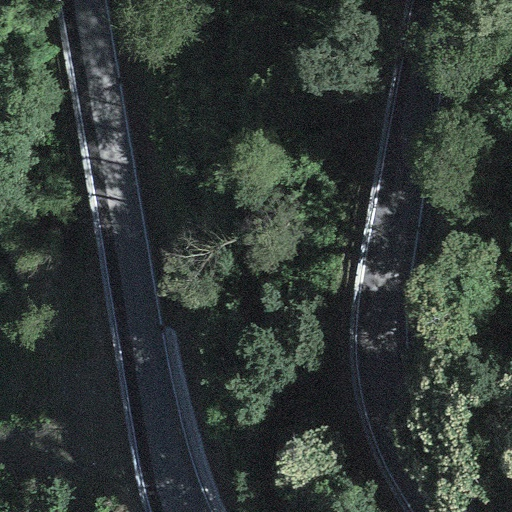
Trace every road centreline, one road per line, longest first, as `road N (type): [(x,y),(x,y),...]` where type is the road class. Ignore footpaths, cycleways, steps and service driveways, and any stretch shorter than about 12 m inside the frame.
road 1 (tertiary): [(434,0),(383,341),(397,437),(437,511)]
road 2 (tertiary): [(179,511),(151,398),(84,0)]
